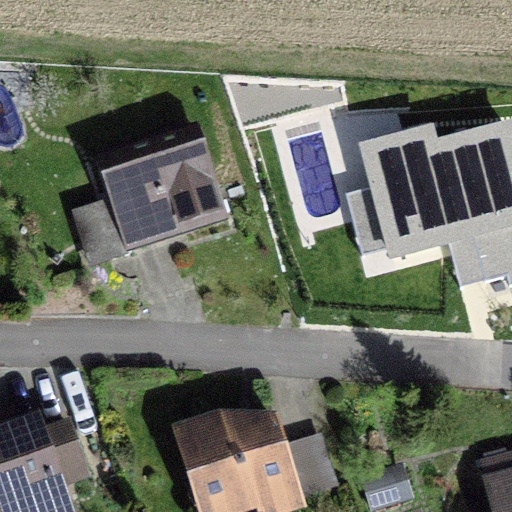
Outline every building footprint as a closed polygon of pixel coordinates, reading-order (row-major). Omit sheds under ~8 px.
[(429,135),(364,151),(392,259),(472,238),(485,283),(507,278),(510,287),(511,286),(511,143),(508,130),(433,149),(429,135)] [(195,132),(101,162),(128,248),(223,217),(195,132)] [(37,422),(0,434),(0,507),(1,511),(48,511),(65,506),(60,488),(87,478),(69,427),(41,436),(37,422)] [(219,424),(176,437),(197,508),(251,493),(257,511),(299,500),(278,427),(219,424)] [(511,511),(511,479),(489,486),(495,511),(511,511)]
